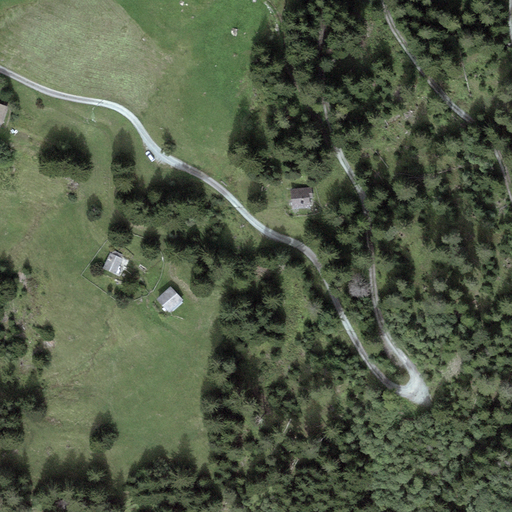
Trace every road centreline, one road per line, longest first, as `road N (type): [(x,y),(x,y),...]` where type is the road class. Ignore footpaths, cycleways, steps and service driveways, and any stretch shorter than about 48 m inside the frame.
road 1 (track): [(327,0),(319,48),(324,96),(337,151),(365,205),(378,315),(415,375),(406,390),(373,368),(304,248),(260,228),(220,187),(157,152),(118,108),(48,92),(0,68)]
road 2 (track): [(48,92),(65,112),(111,137),(117,215),(172,240),(210,285),(234,289),(248,303)]
road 3 (track): [(511,195),(484,133),(431,82),(398,38),(384,0)]
road 4 (track): [(337,151),(282,54),(274,5),(266,0)]
